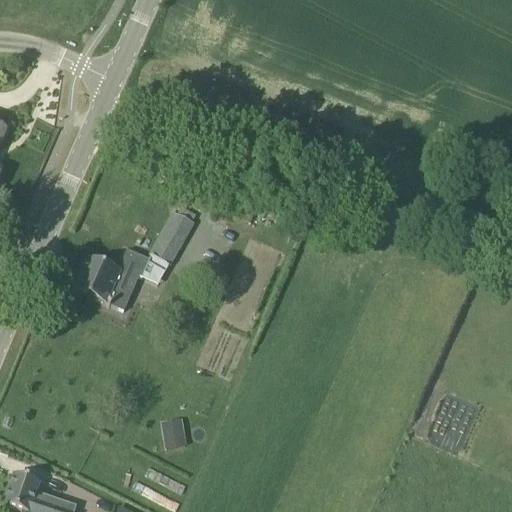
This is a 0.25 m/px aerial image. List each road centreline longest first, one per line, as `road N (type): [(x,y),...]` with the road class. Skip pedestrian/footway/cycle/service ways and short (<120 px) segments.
road 1 (unclassified): [(511,266),(96,113)]
road 2 (tertiary): [(0,352),(96,113)]
